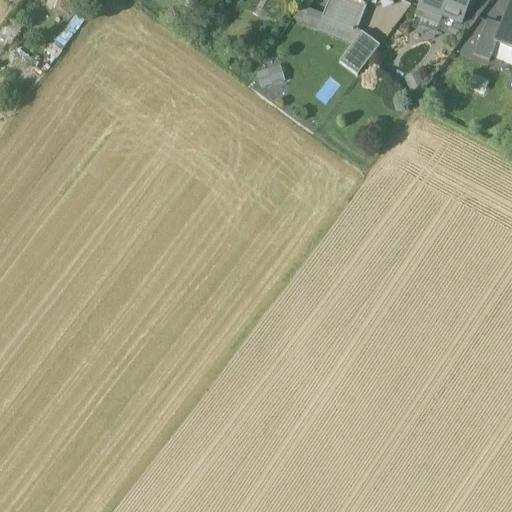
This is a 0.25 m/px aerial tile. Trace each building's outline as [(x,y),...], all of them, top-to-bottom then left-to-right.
[(356,34),(366,11),(339,0),(330,0),(322,20),(356,34)] [(340,0),(364,10),(367,0),(340,0)] [(422,0),(414,21),(438,30),(443,18),(461,25),(471,0),(422,0)] [(511,67),(511,2),(500,30),(493,46),(495,47),(490,59),(511,67)] [(356,34),(322,20),(317,32),(354,47),(353,47),(361,37),(356,34)] [(493,46),(500,30),(488,26),(474,58),(488,64),(490,59),(495,47),(493,46)] [(340,65),(357,78),(379,50),(361,37),(354,47),(340,65)]
